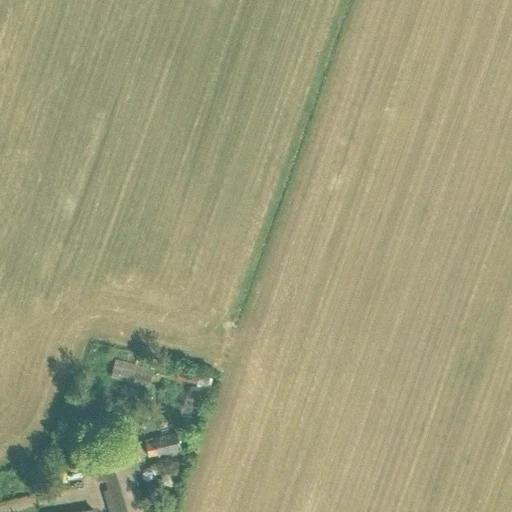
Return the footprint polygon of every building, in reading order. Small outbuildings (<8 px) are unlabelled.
[(114,361),(110,379),(147,388),(151,371),(114,361)] [(197,383),(199,375),(178,370),(176,378),(197,383)] [(158,457),(181,452),(177,435),(145,442),(148,457),(157,455),(158,457)] [(136,486),(133,475),(140,473),(133,450),(100,459),(102,465),(95,467),(100,481),(107,479),(110,489),(104,491),(110,511),(139,511),(132,487),(136,486)] [(6,490),(23,485),(20,474),(3,479),(6,490)]
